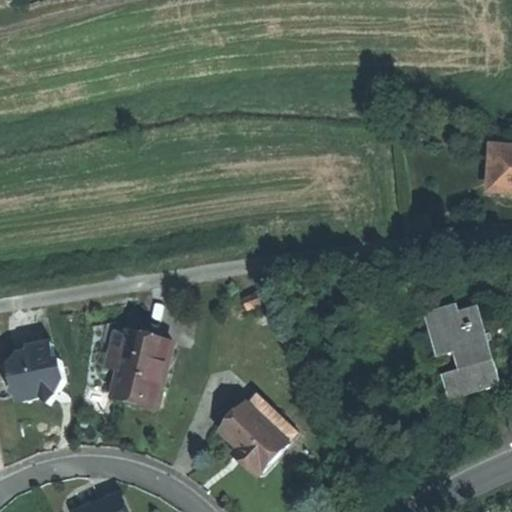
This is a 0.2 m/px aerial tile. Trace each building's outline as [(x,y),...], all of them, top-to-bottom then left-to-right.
[(504,170),(503,193),(511,193),(511,150),(498,149),(496,169),(504,170)] [(246,297),(250,309),(269,303),(265,292),(246,297)] [(441,358),(464,352),(469,372),(448,378),(454,400),(486,391),(506,386),(484,310),(465,315),(463,308),(439,315),(444,332),(435,335),(441,358)] [(123,370),(117,392),(140,398),(163,404),(178,346),(133,334),(130,342),(123,370)] [(123,370),(130,342),(119,339),(111,367),(123,370)] [(30,354),(9,358),(15,388),(12,394),(23,402),(33,400),(40,398),(51,406),(67,382),(63,361),(58,362),(54,344),(29,349),(30,354)] [(250,404),(291,443),(301,433),(276,409),(260,394),(250,404)] [(247,454),(245,456),(263,472),(291,443),(250,404),(224,432),(239,446),(247,454)] [(99,505),(83,511),(125,511),(119,496),(99,505)]
